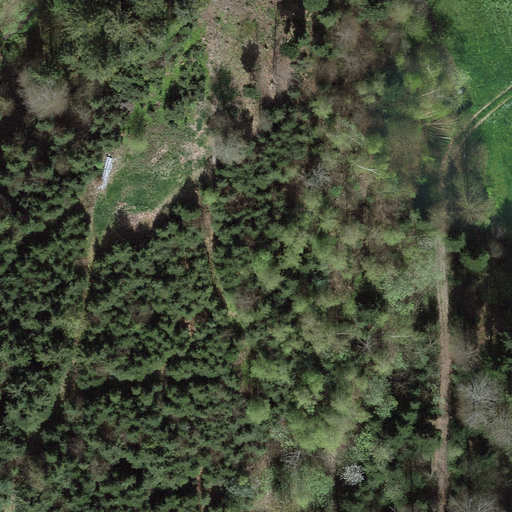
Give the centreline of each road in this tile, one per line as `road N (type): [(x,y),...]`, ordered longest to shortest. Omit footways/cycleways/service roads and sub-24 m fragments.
road 1 (track): [(511,90),(460,133),(445,160),(447,511)]
road 2 (track): [(20,511),(27,446),(65,383),(85,301)]
